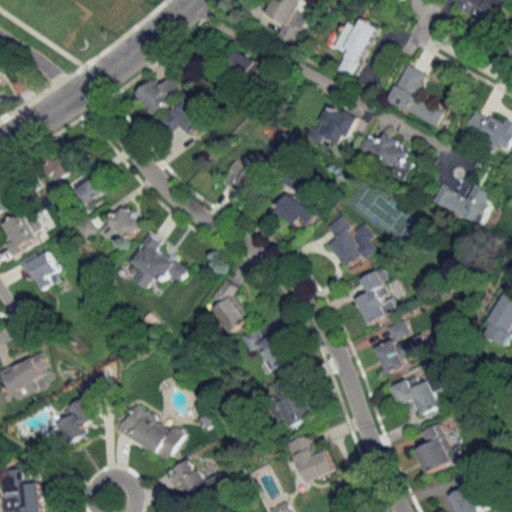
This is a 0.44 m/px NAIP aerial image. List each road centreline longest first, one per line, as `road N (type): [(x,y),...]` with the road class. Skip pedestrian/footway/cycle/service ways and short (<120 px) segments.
road 1 (residential): [(396,511),(332,361),(291,291),(260,262),(179,213),(83,84)]
road 2 (residential): [(188,1),(441,148),(455,169)]
road 3 (residential): [(0,135),(76,89),(189,0)]
